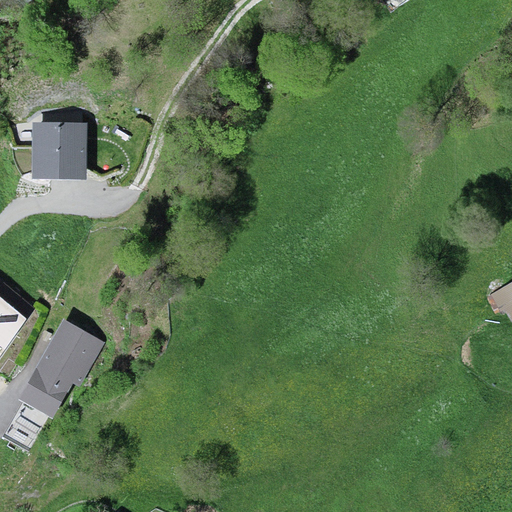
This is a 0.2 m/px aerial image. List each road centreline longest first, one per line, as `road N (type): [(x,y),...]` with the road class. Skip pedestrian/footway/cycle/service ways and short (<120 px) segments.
road 1 (track): [(133,198),(180,101),(266,0)]
road 2 (residential): [(0,242),(33,212),(133,198)]
